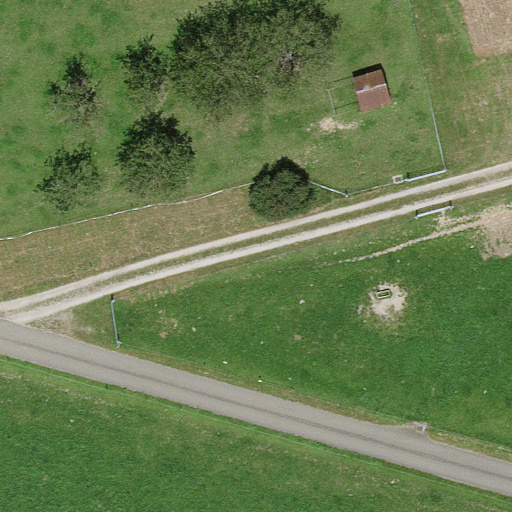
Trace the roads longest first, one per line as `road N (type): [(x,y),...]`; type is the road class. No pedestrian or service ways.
road 1 (unclassified): [(0,338),(511,483)]
road 2 (track): [(0,318),(511,174)]
